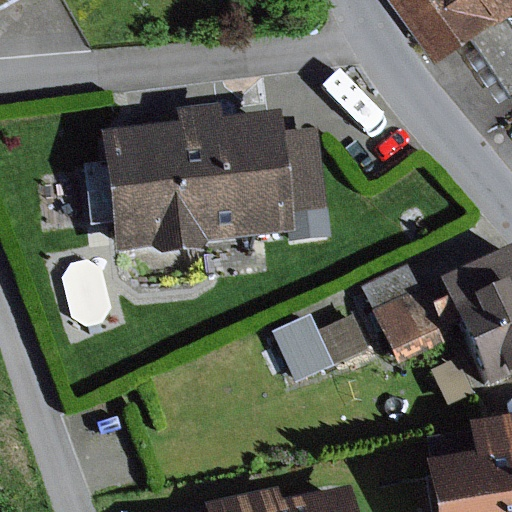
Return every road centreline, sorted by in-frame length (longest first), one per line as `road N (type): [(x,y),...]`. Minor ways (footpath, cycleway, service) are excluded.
road 1 (residential): [(374,47),(0,88)]
road 2 (residential): [(69,511),(0,298)]
road 3 (residential): [(511,204),(374,47)]
